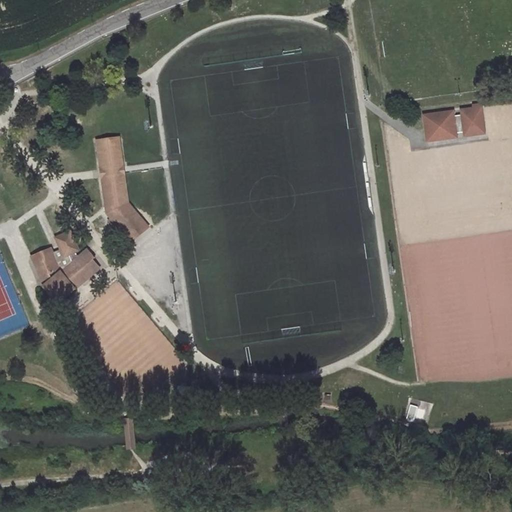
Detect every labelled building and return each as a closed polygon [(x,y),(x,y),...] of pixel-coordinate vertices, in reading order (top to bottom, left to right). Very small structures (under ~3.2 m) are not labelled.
[(475,109),(462,111),(463,115),(466,132),(466,135),(486,133),(482,104),(474,105),(475,109)] [(452,112),(424,116),(428,141),(456,137),(456,134),(453,117),(452,112)] [(463,115),(453,117),(456,134),(466,132),(463,115)] [(97,141),(101,170),(106,169),(108,176),(102,177),(106,207),(112,206),(113,212),(108,212),(108,214),(113,218),(110,221),(118,232),(121,228),(127,236),(137,228),(131,220),(135,216),(128,207),(123,174),(120,174),(120,167),(125,166),(121,137),(97,141)] [(130,204),(125,166),(120,167),(120,174),(123,174),(128,207),(135,216),(131,220),(137,228),(127,236),(132,243),(149,227),(130,204)] [(60,302),(91,275),(84,267),(93,260),(96,258),(90,250),(79,259),(74,252),(77,250),(67,232),(55,239),(65,257),(68,256),(74,263),(53,280),(50,276),(60,271),(50,249),(40,253),(44,261),(38,263),(36,267),(41,278),(43,277),(47,283),(41,286),(50,296),(54,294),(60,302)] [(44,261),(40,253),(29,259),(41,286),(47,283),(43,277),(41,278),(36,267),(38,263),(44,261)] [(100,268),(93,260),(84,267),(91,275),(100,268)] [(245,390),(235,390),(235,402),(245,402),(245,390)] [(425,408),(414,405),(409,421),(420,425),(425,408)]
